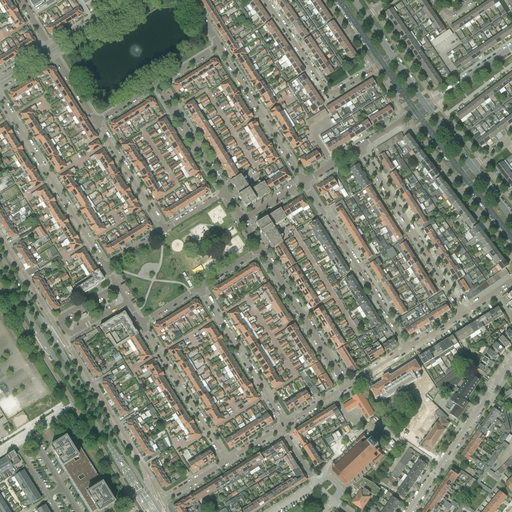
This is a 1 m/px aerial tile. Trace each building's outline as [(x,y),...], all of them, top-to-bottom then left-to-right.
[(28,0),(37,14),(56,2),(55,0),(28,0)] [(204,8),(205,8),(211,4),(209,1),(210,0),(205,0),(201,3),(203,5),(202,6),(203,8),(204,8)] [(255,0),(249,4),(253,9),(260,5),(256,0),(255,0)] [(287,0),(285,0),(278,5),(281,10),(288,5),(290,4),(287,0)] [(314,7),(315,9),(322,4),(318,0),(317,0),(312,4),(314,7)] [(490,0),(485,3),(489,9),(494,6),(490,0)] [(419,5),(422,10),(429,5),(425,1),(419,5)] [(2,7),(6,13),(15,7),(14,8),(11,2),(2,7)] [(76,9),(73,11),(78,18),(81,16),(81,14),(83,13),(79,7),(76,2),(76,3),(73,4),(76,9)] [(485,3),(480,7),(484,12),(489,9),(485,3)] [(313,10),(312,11),(315,16),(318,14),(325,9),(322,4),(315,9),(313,10)] [(253,9),(256,14),(263,10),(260,5),(253,9)] [(281,10),(285,15),(291,10),(288,5),(281,10)] [(422,10),(426,15),(432,10),(429,5),(422,10)] [(207,13),(209,15),(220,8),(219,6),(214,9),(212,6),(205,10),(206,10),(205,11),(206,12),(207,13)] [(6,13),(9,18),(18,12),(15,7),(6,13)] [(480,7),(476,10),(479,16),(484,12),(480,7)] [(67,8),(65,9),(72,21),(73,20),(75,20),(78,18),(73,11),(70,13),(67,8)] [(220,8),(209,15),(210,17),(210,18),(211,20),(212,20),(218,16),(217,13),(221,10),(220,8)] [(65,16),(62,18),(66,24),(67,24),(68,24),(69,23),(69,22),(72,21),(65,9),(62,11),(65,16)] [(318,14),(322,19),(328,14),(325,9),(318,14)] [(385,13),(389,18),(395,14),(392,9),(385,13)] [(256,14),(260,19),(266,15),(263,10),(256,14)] [(285,15),(288,20),(295,15),(291,10),(285,15)] [(426,15),(429,20),(435,15),(432,10),(426,15)] [(476,10),(471,14),(474,19),(479,16),(476,10)] [(10,18),(13,23),(21,18),(18,13),(18,12),(9,18),(10,18)] [(328,14),(322,19),(325,24),(332,19),(328,14)] [(389,18),(392,23),(399,19),(395,14),(389,18)] [(467,16),(466,17),(469,23),(474,19),(472,16),(471,14),(467,16)] [(56,15),(54,16),(61,27),(63,26),(64,26),(66,25),(66,24),(62,18),(59,20),(56,15)] [(266,15),(260,19),(263,24),(270,20),(266,15)] [(288,20),(292,25),(298,20),(295,15),(288,20)] [(429,20),(432,25),(439,20),(435,15),(429,20)] [(53,20),(50,22),(52,24),(56,31),(59,30),(59,29),(61,27),(54,16),(52,18),(53,20)] [(214,23),(215,26),(227,19),(225,16),(220,19),(218,16),(212,20),(212,21),(212,22),(213,23),(214,23)] [(466,17),(461,20),(464,26),(466,28),(471,25),(469,23),(466,17)] [(21,18),(13,23),(17,29),(25,24),(21,18)] [(298,20),(292,25),(295,30),(301,25),(304,23),(301,18),(298,20)] [(216,29),(218,32),(225,27),(223,24),(228,21),(227,19),(215,26),(217,27),(216,29)] [(392,23),(396,28),(402,23),(399,19),(392,23)] [(432,25),(436,30),(442,25),(439,20),(432,25)] [(461,20),(456,24),(460,29),(464,26),(461,20)] [(264,26),(268,31),(274,26),(271,21),(264,26)] [(326,25),(330,31),(336,26),(333,21),(326,25)] [(47,23),(44,25),(49,34),(51,33),(52,34),(56,31),(52,24),(50,22),(47,24),(47,23)] [(301,25),(295,30),(298,35),(304,30),(305,30),(308,28),(304,23),(301,25)] [(396,28),(399,33),(406,28),(402,23),(396,28)] [(460,29),(456,24),(451,27),(454,33),(460,29)] [(436,30),(435,30),(436,32),(437,31),(439,35),(441,33),(446,30),(442,25),(436,30)] [(506,25),(501,29),(503,32),(507,37),(511,34),(508,28),(506,25)] [(268,31),(271,36),(278,31),(274,26),(268,31)] [(330,31),(333,36),(340,31),(336,26),(330,31)] [(27,40),(26,40),(30,47),(31,47),(35,45),(34,43),(36,42),(27,27),(23,29),(25,32),(23,33),(27,40)] [(221,35),(222,37),(234,30),(232,27),(227,30),(225,27),(218,32),(221,36),(221,35)] [(399,33),(402,38),(409,33),(406,28),(399,33)] [(226,42),(232,38),(230,35),(235,32),(234,30),(222,37),(224,39),(224,40),(225,42),(226,42)] [(305,30),(298,35),(302,40),(308,35),(305,30)] [(271,36),(274,41),(281,36),(278,31),(271,36)] [(333,36),(337,40),(343,36),(340,31),(333,36)] [(409,33),(402,38),(406,43),(412,38),(415,37),(411,32),(409,33)] [(503,32),(498,35),(502,41),(507,37),(503,32)] [(498,35),(493,38),(497,44),(502,41),(498,35)] [(19,38),(22,43),(26,49),(30,47),(26,40),(25,41),(22,36),(19,38)] [(275,43),(274,44),(276,47),(278,46),(284,41),(281,36),(274,41),(275,43)] [(337,40),(340,45),(346,41),(343,36),(337,40)] [(303,41),(306,46),(313,42),(309,37),(303,41)] [(226,42),(226,43),(227,45),(228,45),(229,47),(240,40),(239,38),(234,41),(232,38),(226,42)] [(406,43),(409,48),(416,43),(412,38),(406,43)] [(493,38),(488,42),(492,47),(497,44),(493,38)] [(11,40),(9,42),(10,43),(10,44),(13,49),(10,50),(15,57),(18,55),(17,54),(19,53),(13,42),(11,40)] [(26,49),(22,43),(19,45),(16,40),(14,41),(20,52),(22,51),(26,49)] [(240,40),(229,47),(230,49),(229,49),(232,54),(239,49),(237,45),(242,42),(240,40)] [(279,52),(281,51),(288,46),(284,41),(278,46),(276,47),(279,52)] [(341,47),(343,50),(350,46),(346,41),(340,45),(341,47)] [(306,46),(310,51),(316,47),(313,42),(306,46)] [(488,42),(483,45),(487,51),(492,47),(488,42)] [(409,48),(412,53),(419,48),(416,43),(409,48)] [(316,47),(310,51),(313,56),(320,52),(322,50),(320,47),(322,46),(321,44),(319,45),(316,47)] [(6,48),(3,50),(5,54),(9,60),(14,57),(14,58),(15,57),(10,50),(7,45),(5,47),(6,48)] [(483,45),(478,49),(482,54),(487,51),(483,45)] [(281,51),(279,52),(282,57),(284,56),(291,51),(288,46),(281,51)] [(343,50),(347,55),(353,51),(350,46),(343,50)] [(477,46),(472,49),(477,58),(482,54),(478,49),(477,46)] [(412,53),(416,58),(423,53),(419,48),(412,53)] [(243,49),(234,55),(237,60),(245,55),(247,54),(243,49)] [(471,49),(466,52),(469,55),(472,61),(477,58),(472,49),(471,49)] [(284,56),(288,61),(294,56),(291,51),(284,56)] [(353,51),(347,55),(350,60),(357,56),(353,51)] [(0,52),(0,57),(4,63),(9,60),(5,54),(2,56),(0,52)] [(313,56),(317,61),(323,57),(320,52),(313,56)] [(416,58),(419,63),(426,58),(428,57),(425,52),(423,53),(416,58)] [(245,55),(237,60),(240,65),(248,60),(245,55)] [(469,55),(464,59),(467,64),(472,61),(469,55)] [(288,61),(291,66),(298,61),(294,56),(288,61)] [(317,61),(320,66),(326,62),(323,57),(317,61)] [(419,63),(423,68),(429,63),(426,58),(419,63)] [(214,59),(209,61),(214,68),(217,67),(219,69),(222,68),(216,59),(214,60),(214,59)] [(464,59),(459,62),(462,68),(467,64),(464,59)] [(248,60),(240,65),(244,71),(252,66),(248,60)] [(207,64),(205,65),(212,77),(214,75),(211,70),(214,68),(209,61),(207,63),(207,64)] [(291,66),(295,71),(301,66),(298,61),(291,66)] [(454,65),(454,66),(457,71),(462,68),(459,62),(458,61),(456,62),(457,63),(454,65)] [(320,66),(323,71),(330,67),(326,62),(320,66)] [(423,68),(426,73),(433,68),(429,63),(423,68)] [(200,68),(199,69),(203,75),(206,73),(209,78),(212,77),(205,65),(202,67),(201,67),(200,68)] [(47,73),(49,76),(56,71),(54,67),(52,68),(51,66),(42,72),(44,74),(47,73)] [(252,66),(244,71),(247,76),(255,71),(252,66)] [(301,66),(295,71),(298,76),(305,71),(301,66)] [(330,67),(323,71),(327,76),(333,72),(330,67)] [(426,73),(429,78),(436,73),(433,68),(426,73)] [(196,71),(194,72),(201,83),(203,82),(200,77),(203,75),(199,69),(198,69),(197,70),(196,71)] [(46,82),(47,84),(59,77),(58,75),(58,74),(56,71),(49,76),(51,79),(46,82)] [(255,71),(247,76),(250,81),(250,82),(258,76),(255,71)] [(189,75),(193,82),(196,80),(199,85),(201,83),(194,72),(192,73),(191,73),(189,74),(189,75)] [(429,78),(433,83),(439,78),(436,73),(429,78)] [(186,77),(184,79),(191,90),(193,88),(190,84),(193,82),(189,75),(187,75),(186,76),(186,77)] [(299,85),(300,84),(307,80),(303,75),(295,80),(299,85)] [(250,82),(253,87),(254,86),(262,81),(259,76),(258,76),(250,82)] [(54,83),(56,86),(62,82),(62,81),(61,80),(60,80),(59,77),(47,84),(49,86),(54,83)] [(439,78),(433,83),(436,88),(442,83),(443,83),(445,82),(441,77),(439,78)] [(32,78),(29,80),(34,87),(36,85),(39,90),(42,89),(39,84),(35,78),(33,79),(32,78)] [(180,79),(178,81),(182,88),(185,86),(188,91),(191,90),(184,79),(182,80),(180,79)] [(372,79),(367,82),(371,89),(372,91),(374,90),(373,88),(376,86),(372,79)] [(504,79),(500,83),(504,88),(508,84),(504,79)] [(29,81),(24,84),(28,91),(31,89),(34,94),(37,92),(34,87),(29,80),(29,81)] [(229,80),(220,86),(223,91),(225,90),(233,85),(229,80)] [(300,84),(304,89),(310,85),(307,80),(300,84)] [(182,88),(178,81),(174,84),(174,85),(172,86),(178,95),(181,93),(179,90),(182,88)] [(262,81),(254,86),(254,87),(255,88),(258,92),(266,87),(262,81)] [(53,93),(54,95),(65,88),(64,85),(64,84),(63,83),(62,83),(62,82),(56,86),(58,90),(53,93)] [(367,82),(361,85),(362,86),(366,92),(367,95),(373,92),(372,91),(371,89),(367,82)] [(500,83),(495,86),(499,92),(504,88),(500,83)] [(24,84),(19,88),(26,99),(28,97),(26,94),(29,92),(28,91),(24,84)] [(233,85),(225,90),(226,92),(227,94),(228,95),(236,90),(233,85)] [(266,87),(258,92),(261,97),(269,92),(271,91),(268,85),(266,87)] [(304,89),(307,94),(314,90),(310,85),(304,89)] [(361,85),(356,88),(361,95),(366,92),(361,85)] [(495,86),(490,90),(494,95),(499,92),(495,86)] [(19,88),(13,91),(17,97),(20,95),(23,100),(26,99),(19,88)] [(65,88),(54,95),(56,97),(60,94),(62,97),(63,98),(70,94),(69,93),(69,92),(68,90),(67,90),(65,88)] [(356,88),(351,92),(356,99),(361,95),(356,88)] [(13,91),(13,90),(9,92),(10,94),(8,95),(15,106),(17,104),(14,99),(17,97),(13,91)] [(228,95),(227,96),(231,101),(239,96),(240,95),(237,90),(236,90),(228,95)] [(307,94),(310,99),(317,95),(314,90),(307,94)] [(490,90),(485,93),(489,99),(494,95),(490,90)] [(269,92),(261,97),(264,102),(264,103),(272,97),(270,93),(269,92)] [(351,92),(346,95),(351,102),(356,99),(351,92)] [(485,93),(480,97),(484,103),(489,99),(485,93)] [(60,105),(62,107),(73,100),(72,98),(72,97),(71,95),(70,95),(70,94),(63,98),(65,102),(60,105)] [(309,100),(312,105),(320,100),(317,95),(310,99),(309,100)] [(346,95),(341,98),(345,105),(351,102),(346,95)] [(239,96),(231,101),(234,107),(242,102),(240,97),(239,96)] [(264,103),(267,108),(268,108),(276,103),(272,97),(264,103)] [(480,97),(476,101),(480,106),(484,103),(480,97)] [(341,98),(336,101),(340,108),(345,105),(341,98)] [(150,99),(146,101),(150,108),(153,106),(155,109),(158,107),(156,104),(153,99),(151,100),(150,99)] [(68,106),(70,109),(76,105),(76,104),(75,102),(74,102),(73,100),(62,107),(63,109),(65,108),(68,106)] [(185,106),(184,106),(186,109),(187,109),(188,111),(196,106),(195,105),(196,104),(194,100),(185,106)] [(312,105),(309,107),(313,112),(317,109),(319,113),(322,111),(324,109),(322,106),(324,105),(320,100),(312,105)] [(143,104),(141,105),(148,116),(150,115),(147,110),(150,108),(146,101),(143,103),(143,104)] [(336,101),(331,104),(335,111),(340,108),(336,102),(336,101)] [(476,101),(471,104),(475,110),(480,106),(476,101)] [(242,102),(234,107),(237,112),(245,107),(242,102)] [(331,104),(326,108),(330,115),(330,114),(332,117),(336,114),(335,111),(331,104)] [(381,105),(384,110),(388,116),(393,113),(389,106),(386,108),(384,104),(381,105)] [(471,104),(466,108),(470,113),(475,110),(471,104)] [(23,120),(32,115),(34,114),(32,111),(36,108),(35,105),(20,114),(24,119),(23,120)] [(67,115),(68,117),(80,110),(78,108),(78,107),(77,106),(76,105),(70,109),(72,112),(69,114),(67,115)] [(136,108),(140,115),(143,113),(146,118),(148,116),(141,105),(139,107),(138,106),(136,107),(136,108)] [(188,111),(188,112),(189,115),(190,114),(191,116),(192,117),(200,112),(199,110),(200,109),(197,105),(196,106),(188,111)] [(270,111),(269,112),(273,117),(281,112),(278,106),(270,111)] [(245,107),(237,112),(241,117),(249,112),(248,111),(245,107)] [(133,110),(131,112),(138,123),(140,122),(137,117),(140,115),(136,108),(136,109),(135,108),(133,109),(133,110)] [(466,108),(461,112),(465,117),(470,113),(466,108)] [(75,117),(77,120),(84,115),(82,113),(81,112),(80,110),(68,117),(70,120),(72,118),(75,117)] [(281,112),(273,117),(277,122),(288,115),(284,110),(281,112)] [(384,110),(379,113),(383,119),(388,116),(384,110)] [(125,115),(129,121),(132,119),(135,124),(138,123),(131,112),(128,113),(127,113),(126,114),(125,115)] [(192,117),(191,117),(194,122),(195,122),(203,117),(204,116),(202,113),(201,113),(200,112),(192,117)] [(249,112),(241,117),(244,123),(253,117),(249,112)] [(465,117),(461,112),(456,115),(460,121),(465,117)] [(379,113),(374,116),(378,123),(383,119),(379,113)] [(23,120),(26,125),(35,120),(32,115),(23,120)] [(74,126),(75,129),(87,122),(86,120),(84,115),(77,120),(79,123),(76,125),(74,126)] [(122,117),(120,118),(127,130),(129,128),(126,123),(129,121),(125,115),(124,115),(123,116),(122,117)] [(288,115),(277,122),(280,128),(288,123),(291,121),(288,115)] [(378,123),(374,116),(368,119),(372,126),(378,123)] [(203,117),(195,122),(196,124),(196,125),(197,128),(198,127),(206,122),(208,121),(205,118),(204,119),(203,118),(203,117)] [(117,119),(114,121),(119,128),(122,126),(125,131),(127,130),(120,118),(118,119),(117,119)] [(165,118),(156,124),(158,128),(159,129),(168,124),(167,121),(168,121),(166,118),(165,118)] [(27,125),(30,130),(39,125),(35,120),(26,125),(27,126),(27,125)] [(246,126),(250,131),(258,126),(255,120),(246,126)] [(367,120),(361,124),(366,130),(371,127),(367,120)] [(505,120),(501,124),(505,129),(509,125),(505,120)] [(119,128),(114,121),(110,123),(111,125),(109,126),(114,135),(118,133),(116,130),(119,128)] [(288,123),(280,128),(283,133),(291,128),(294,126),(291,121),(288,123)] [(82,128),(84,131),(90,127),(90,126),(89,124),(88,124),(87,122),(75,129),(77,131),(82,128)] [(206,122),(198,127),(200,130),(199,130),(201,133),(211,127),(209,123),(207,124),(206,123),(206,122)] [(360,122),(355,125),(356,127),(360,133),(366,130),(361,124),(360,122)] [(0,134),(9,129),(6,123),(0,126),(0,134)] [(163,132),(164,134),(172,129),(172,128),(172,129),(170,127),(171,126),(169,123),(169,124),(168,124),(159,129),(161,133),(163,132)] [(501,124),(496,127),(500,133),(505,129),(501,124)] [(30,130),(34,136),(42,130),(39,125),(30,130)] [(355,125),(350,128),(351,130),(355,137),(360,133),(356,127),(355,125)] [(81,137),(82,139),(93,132),(92,130),(92,129),(91,127),(90,127),(84,131),(86,134),(81,137)] [(211,127),(201,133),(203,136),(205,137),(205,138),(213,133),(212,131),(213,130),(211,127)] [(258,127),(250,132),(253,137),(261,132),(258,128),(258,127)] [(496,127),(491,131),(495,136),(500,133),(496,127)] [(9,129),(1,134),(1,135),(4,139),(12,134),(13,134),(10,128),(9,129)] [(283,133),(282,133),(285,139),(286,139),(294,134),(295,133),(291,128),(283,133)] [(163,137),(166,140),(176,134),(172,129),(164,134),(165,136),(163,137)] [(33,136),(37,141),(46,136),(42,130),(34,136),(33,136)] [(351,130),(346,133),(350,140),(355,137),(351,130)] [(491,131),(486,135),(490,140),(495,136),(491,131)] [(93,132),(82,139),(83,141),(88,138),(91,142),(98,138),(95,133),(94,134),(93,132)] [(205,138),(204,138),(207,144),(208,143),(216,138),(215,137),(216,136),(214,132),(213,133),(205,138)] [(253,137),(249,139),(251,142),(253,145),(256,142),(264,137),(261,132),(253,137)] [(346,133),(341,136),(345,143),(350,140),(346,133)] [(4,139),(8,145),(16,140),(12,134),(4,139)] [(167,142),(169,146),(178,140),(179,139),(177,136),(177,137),(175,135),(176,134),(166,140),(167,140),(168,141),(167,142)] [(294,134),(286,139),(287,140),(289,144),(297,139),(297,138),(294,134)] [(402,141),(406,146),(413,141),(409,135),(404,139),(402,141)] [(486,135),(481,138),(485,144),(490,140),(486,135)] [(38,141),(41,146),(49,141),(46,136),(37,141),(37,142),(38,141)] [(341,136),(336,140),(340,146),(345,143),(341,136)] [(480,136),(475,140),(477,142),(481,147),(485,144),(481,138),(480,136)] [(256,142),(253,145),(254,147),(256,150),(260,148),(268,143),(268,142),(264,137),(256,142)] [(216,138),(208,143),(208,144),(209,144),(210,146),(209,146),(211,149),(212,149),(220,144),(221,143),(219,139),(217,140),(216,138)] [(297,139),(289,144),(293,150),(307,141),(305,138),(301,141),(299,138),(297,139)] [(328,138),(323,141),(324,144),(326,146),(330,153),(335,149),(330,141),(328,138)] [(124,151),(134,145),(131,139),(121,145),(125,151),(124,151)] [(333,139),(330,141),(335,149),(340,146),(336,140),(334,141),(333,139)] [(10,150),(20,145),(20,144),(19,145),(16,140),(8,145),(11,150),(10,150)] [(85,152),(87,155),(101,146),(97,140),(88,146),(90,149),(85,152)] [(170,147),(172,151),(182,145),(181,142),(180,142),(178,140),(169,146),(170,145),(171,146),(170,147)] [(41,146),(44,151),(52,146),(49,141),(41,146)] [(406,146),(405,147),(409,153),(410,152),(418,147),(413,141),(406,146)] [(268,143),(260,148),(263,153),(272,147),(269,142),(268,143)] [(220,144),(212,149),(213,151),(212,152),(214,154),(224,148),(222,145),(221,145),(220,144)] [(10,150),(14,156),(23,150),(20,145),(10,150)] [(124,151),(127,157),(128,156),(138,150),(135,145),(134,145),(124,151)] [(176,156),(186,150),(185,150),(184,148),(184,147),(182,145),(172,151),(175,154),(176,154),(177,155),(176,156)] [(46,157),(47,158),(56,152),(52,146),(44,151),(48,157),(46,157)] [(410,152),(415,158),(422,152),(418,147),(410,152)] [(224,148),(214,154),(216,157),(217,157),(218,159),(226,154),(225,153),(226,152),(224,148)] [(272,148),(264,153),(267,157),(267,158),(275,153),(272,148)] [(95,158),(97,161),(107,155),(103,149),(89,158),(91,161),(95,158)] [(14,156),(17,161),(25,156),(22,151),(23,150),(14,156)] [(138,150),(128,156),(128,157),(130,160),(131,162),(140,156),(142,155),(139,150),(138,150)] [(179,159),(180,161),(189,155),(186,150),(176,156),(178,160),(179,159)] [(311,154),(316,162),(321,159),(316,150),(311,154)] [(47,158),(50,163),(50,162),(59,157),(56,152),(47,158)] [(378,157),(382,162),(388,159),(390,157),(387,152),(378,157)] [(415,158),(419,164),(426,158),(422,152),(415,158)] [(275,153),(265,159),(269,165),(278,158),(275,153)] [(218,160),(219,163),(220,162),(221,164),(221,165),(222,165),(230,160),(229,158),(230,157),(228,154),(226,154),(218,159),(218,160)] [(304,156),(310,165),(316,162),(311,154),(306,157),(304,155),(304,156)] [(97,161),(96,162),(99,167),(102,165),(110,160),(109,160),(107,155),(97,161)] [(180,163),(182,167),(192,161),(192,160),(191,158),(190,158),(189,156),(189,155),(180,161),(181,162),(180,163)] [(17,161),(20,166),(28,161),(25,156),(17,161)] [(131,162),(134,167),(143,162),(140,156),(131,162)] [(310,165),(304,156),(299,159),(305,169),(310,165)] [(59,157),(50,162),(51,163),(54,168),(62,163),(61,162),(59,158),(59,157)] [(419,164),(423,169),(431,164),(426,158),(419,164)] [(382,162),(385,167),(391,164),(388,159),(382,162)] [(102,165),(105,171),(114,165),(110,160),(102,165)] [(222,165),(221,165),(224,171),(225,170),(233,165),(234,164),(232,161),(231,161),(230,160),(222,165)] [(20,166),(24,172),(33,166),(32,166),(28,161),(20,166)] [(183,169),(186,172),(195,166),(196,166),(194,163),(193,164),(192,161),(182,167),(183,167),(184,166),(185,168),(183,169)] [(64,162),(54,168),(57,173),(71,164),(70,162),(65,164),(64,162)] [(135,167),(139,172),(147,167),(143,162),(134,167),(134,168),(135,167)] [(400,165),(405,173),(408,171),(409,170),(404,162),(400,165)] [(496,167),(500,172),(506,167),(502,162),(496,167)] [(388,173),(389,172),(394,169),(396,168),(393,163),(391,164),(385,167),(388,173)] [(351,170),(354,175),(361,170),(359,168),(360,167),(359,165),(356,166),(355,164),(354,165),(354,164),(346,169),(348,172),(351,170)] [(423,169),(428,175),(435,170),(431,164),(423,169)] [(108,176),(117,171),(117,170),(116,171),(113,166),(114,165),(105,171),(108,176)] [(147,167),(139,172),(142,177),(150,172),(153,170),(152,167),(150,165),(147,167)] [(233,165),(225,170),(225,171),(226,173),(228,176),(238,170),(235,166),(234,167),(233,166),(233,165)] [(24,172),(27,177),(28,177),(36,172),(36,171),(33,166),(24,172)] [(195,166),(186,172),(187,172),(188,173),(187,174),(189,178),(199,172),(197,168),(197,169),(195,166)] [(500,172),(503,177),(510,172),(506,167),(500,172)] [(59,177),(63,182),(71,177),(73,176),(71,173),(75,170),(74,168),(59,177)] [(280,173),(285,181),(291,178),(284,168),(279,172),(280,173)] [(238,170),(228,176),(229,179),(230,178),(231,181),(230,182),(240,175),(240,176),(239,174),(240,173),(238,170)] [(354,179),(355,181),(365,175),(364,172),(362,173),(361,170),(354,175),(356,178),(354,179)] [(428,175),(424,178),(429,183),(432,181),(433,182),(435,181),(440,177),(439,176),(439,175),(435,170),(428,175)] [(108,176),(111,182),(121,176),(117,171),(108,176)] [(36,172),(28,177),(31,182),(39,177),(36,172)] [(141,178),(144,183),(153,178),(150,172),(142,177),(141,178)] [(391,174),(390,175),(393,180),(399,177),(401,175),(399,173),(397,174),(396,172),(391,174)] [(503,177),(507,182),(511,177),(511,175),(510,172),(503,177)] [(275,176),(280,184),(285,181),(280,173),(275,176)] [(240,175),(230,182),(232,185),(232,186),(233,185),(239,195),(237,196),(240,200),(240,199),(245,207),(259,199),(260,199),(263,197),(266,195),(267,195),(269,193),(270,193),(269,191),(264,183),(264,182),(250,191),(243,179),(240,175)] [(358,182),(360,185),(367,180),(365,178),(367,177),(365,175),(355,181),(356,183),(358,182)] [(111,182),(115,187),(123,182),(119,177),(121,176),(111,182)] [(269,180),(274,188),(280,184),(275,176),(269,180)] [(39,177),(29,183),(31,186),(27,189),(28,191),(43,182),(39,177)] [(71,177),(63,182),(66,187),(66,188),(74,183),(71,178),(71,177)] [(327,180),(332,188),(338,185),(333,177),(327,180)] [(393,180),(396,185),(402,182),(399,177),(393,180)] [(145,183),(148,188),(156,183),(153,178),(144,183),(144,184),(145,183)] [(434,183),(438,189),(445,183),(441,178),(434,183)] [(264,183),(269,191),(274,188),(269,180),(264,183)] [(332,188),(327,180),(322,183),(328,193),(327,191),(332,188)] [(367,180),(360,185),(362,188),(360,189),(361,191),(372,185),(370,182),(369,183),(367,180)] [(201,183),(198,185),(200,188),(205,195),(209,192),(208,191),(210,190),(204,181),(201,183)] [(396,185),(399,190),(405,187),(407,186),(404,181),(402,182),(396,185)] [(66,188),(69,193),(78,188),(75,182),(74,183),(66,188)] [(115,187),(118,192),(127,187),(127,186),(126,187),(123,182),(115,187)] [(148,188),(147,189),(151,194),(161,188),(162,187),(159,182),(156,184),(156,183),(148,188)] [(328,193),(322,183),(316,187),(322,197),(328,193)] [(438,189),(443,194),(450,189),(445,183),(438,189)] [(194,185),(192,186),(199,198),(201,196),(202,197),(205,195),(200,188),(197,190),(194,185)] [(405,187),(399,190),(402,195),(408,192),(411,190),(408,185),(407,186),(405,187)] [(38,198),(40,197),(48,192),(45,186),(30,195),(32,197),(37,195),(38,198)] [(193,193),(190,195),(194,201),(195,201),(196,200),(197,199),(199,198),(192,186),(190,188),(193,193)] [(118,192),(121,198),(131,192),(127,187),(118,192)] [(364,195),(365,197),(374,192),(371,187),(365,191),(367,193),(364,195)] [(70,193),(73,198),(82,193),(78,188),(69,193),(70,193)] [(165,193),(161,188),(151,194),(155,199),(165,193)] [(443,194),(447,200),(454,195),(450,189),(443,194)] [(40,197),(43,202),(52,196),(51,197),(48,192),(40,197)] [(122,197),(125,203),(134,197),(133,197),(130,192),(131,192),(121,198),(122,197)] [(184,192),(181,193),(188,204),(191,203),(192,203),(193,202),(193,201),(194,201),(190,195),(187,197),(184,192)] [(370,198),(371,201),(377,197),(374,192),(365,197),(367,200),(370,198)] [(402,195),(406,200),(411,197),(408,192),(402,195)] [(73,198),(77,203),(85,198),(82,193),(73,198)] [(182,199),(179,201),(183,208),(183,207),(184,208),(186,207),(186,206),(188,204),(181,193),(179,195),(182,199)] [(447,200),(451,206),(459,201),(454,195),(447,200)] [(43,202),(46,207),(55,202),(52,196),(43,202)] [(296,199),(302,209),(308,206),(302,196),(296,199)] [(406,200),(409,206),(417,201),(413,196),(411,197),(406,200)] [(127,209),(137,203),(134,197),(125,203),(128,208),(127,209)] [(368,203),(372,208),(380,202),(377,197),(371,201),(368,203)] [(79,209),(88,203),(85,198),(77,203),(80,208),(79,209)] [(173,198),(171,200),(178,211),(180,209),(181,210),(183,209),(183,208),(179,201),(177,199),(174,200),(173,198)] [(302,209),(296,199),(291,203),(296,211),(301,208),(302,209)] [(172,206),(169,208),(173,215),(176,213),(176,212),(178,211),(171,200),(169,201),(168,201),(172,206)] [(335,210),(338,215),(347,209),(344,204),(345,204),(342,200),(335,205),(337,208),(335,210)] [(409,206),(412,211),(420,206),(417,201),(409,206)] [(451,206),(456,212),(463,206),(459,201),(451,206)] [(46,207),(49,213),(58,208),(54,203),(55,202),(46,207)] [(375,213),(378,211),(383,207),(380,202),(372,208),(375,213)] [(82,215),(91,209),(92,209),(88,203),(79,209),(82,215)] [(137,203),(127,209),(129,212),(124,215),(126,217),(140,208),(137,203)] [(291,203),(286,206),(290,214),(291,214),(292,217),(298,213),(296,211),(291,203)] [(420,206),(412,211),(415,216),(423,211),(423,210),(425,209),(422,204),(420,206)] [(291,214),(286,206),(280,209),(286,218),(286,217),(291,214)] [(456,212),(460,217),(467,212),(463,206),(456,212)] [(173,215),(169,208),(166,210),(164,207),(161,209),(166,217),(168,216),(169,217),(173,215)] [(378,211),(375,213),(378,218),(381,216),(387,212),(383,207),(378,211)] [(49,213),(53,218),(61,213),(58,208),(49,213)] [(91,209),(83,214),(83,215),(86,220),(94,215),(97,213),(93,208),(92,209),(91,209)] [(269,215),(256,224),(260,231),(260,232),(262,236),(264,235),(270,244),(269,245),(271,248),(272,248),(277,245),(278,244),(282,242),(280,238),(272,227),(286,218),(285,217),(280,209),(280,208),(279,208),(279,209),(276,210),(276,211),(273,213),(273,212),(272,212),(272,213),(270,214),(269,214),(269,215)] [(0,213),(0,222),(7,217),(5,215),(6,214),(5,213),(7,212),(7,213),(10,211),(9,209),(4,212),(0,213)] [(338,215),(342,220),(349,215),(350,214),(347,209),(338,215)] [(423,211),(415,216),(418,221),(424,217),(426,216),(427,215),(423,210),(423,211)] [(381,216),(384,221),(390,217),(387,212),(381,216)] [(467,212),(460,217),(463,220),(461,222),(463,224),(464,223),(465,223),(472,218),(467,212)] [(53,218),(56,224),(65,218),(64,218),(61,213),(53,218)] [(89,225),(98,220),(94,215),(86,220),(89,225)] [(342,220),(345,225),(352,220),(349,215),(342,220)] [(0,222),(2,225),(4,228),(16,220),(14,218),(12,219),(10,216),(7,217),(7,218),(0,222)] [(384,221),(387,226),(393,222),(390,217),(384,221)] [(418,221),(421,226),(422,225),(424,228),(431,223),(430,221),(427,222),(424,217),(418,221)] [(59,229),(60,228),(69,223),(65,218),(56,224),(59,229)] [(145,223),(142,225),(146,232),(150,229),(149,228),(151,227),(146,218),(143,220),(145,223)] [(472,218),(465,223),(469,229),(476,223),(472,218)] [(5,230),(7,234),(14,229),(12,226),(13,225),(12,224),(14,223),(14,224),(17,222),(16,220),(4,228),(5,230)] [(89,225),(92,231),(103,224),(101,225),(98,220),(89,225)] [(309,225),(312,230),(320,225),(317,220),(309,225)] [(345,225),(348,230),(354,226),(352,223),(354,222),(352,220),(345,225)] [(136,222),(133,223),(140,234),(142,233),(143,233),(146,232),(142,225),(139,226),(136,222)] [(388,233),(390,231),(396,228),(393,222),(387,226),(385,228),(388,233)] [(60,228),(63,234),(71,229),(68,224),(69,223),(60,228)] [(134,229),(131,231),(135,237),(136,238),(138,237),(138,236),(140,234),(133,223),(131,224),(134,229)] [(210,234),(203,223),(191,230),(197,242),(210,234)] [(424,230),(428,236),(436,231),(431,223),(424,228),(425,230),(424,230)] [(103,224),(92,231),(93,230),(96,236),(111,227),(109,224),(104,227),(103,224)] [(311,230),(315,235),(323,230),(320,225),(312,230),(311,230)] [(348,230),(351,235),(357,231),(360,229),(358,227),(355,229),(354,226),(348,230)] [(471,231),(468,233),(473,238),(475,237),(482,231),(478,226),(474,229),(471,231)] [(34,230),(39,239),(45,235),(40,227),(34,230)] [(125,228),(123,230),(130,241),(132,239),(133,240),(135,239),(135,238),(135,237),(131,231),(128,233),(125,228)] [(396,228),(390,231),(388,233),(391,238),(399,233),(396,228)] [(14,229),(7,234),(9,237),(11,235),(13,238),(18,235),(22,232),(21,230),(18,231),(19,232),(17,233),(14,229)] [(63,234),(67,239),(75,234),(71,229),(63,234)] [(124,236),(121,238),(125,244),(126,244),(127,243),(127,242),(130,241),(123,230),(121,231),(124,236)] [(315,235),(311,237),(315,243),(318,241),(326,235),(323,230),(315,235)] [(428,236),(431,241),(438,236),(437,233),(438,232),(436,230),(436,231),(428,236)] [(351,235),(354,240),(360,236),(357,231),(351,235)] [(475,237),(479,243),(486,237),(482,231),(475,237)] [(391,238),(394,243),(397,241),(398,244),(404,240),(402,238),(399,233),(391,238)] [(67,239),(70,244),(79,239),(75,234),(67,239)] [(114,235),(112,236),(119,247),(122,246),(123,246),(124,245),(124,244),(125,244),(121,238),(118,240),(114,235)] [(318,241),(321,246),(329,240),(326,235),(318,241)] [(113,243),(110,244),(114,251),(117,250),(117,249),(119,247),(112,236),(110,238),(113,243)] [(354,240),(357,245),(363,241),(360,236),(354,240)] [(431,241),(434,246),(444,239),(443,237),(440,239),(438,236),(431,241)] [(482,250),(484,248),(491,243),(486,237),(479,243),(477,244),(482,250)] [(16,249),(18,252),(26,247),(23,243),(25,242),(25,243),(28,241),(26,238),(17,245),(18,247),(16,249)] [(79,239),(70,244),(68,245),(70,248),(66,251),(67,254),(82,245),(78,240),(79,239)] [(308,239),(303,243),(306,248),(308,246),(311,244),(308,239)] [(444,239),(434,246),(437,251),(445,246),(448,244),(446,241),(446,242),(444,239)] [(321,246),(318,248),(321,253),(324,251),(333,246),(329,240),(321,246)] [(405,243),(404,240),(395,245),(399,251),(400,253),(409,248),(405,242),(405,243)] [(357,245),(361,250),(366,246),(363,241),(357,245)] [(274,251),(276,254),(286,247),(284,244),(283,245),(282,243),(282,242),(278,244),(277,245),(272,248),(271,248),(272,249),(274,248),(275,250),(274,251)] [(114,251),(110,244),(107,246),(105,243),(102,245),(108,254),(110,253),(110,254),(114,251)] [(484,248),(488,254),(495,249),(491,243),(484,248)] [(371,250),(368,245),(366,246),(361,250),(364,255),(370,251),(371,250)] [(327,256),(330,255),(336,251),(333,246),(324,251),(327,256)] [(437,251),(440,256),(446,252),(448,251),(445,246),(437,251)] [(21,255),(23,257),(34,250),(33,248),(30,249),(31,250),(29,252),(28,250),(28,251),(26,247),(18,252),(21,255)] [(52,247),(48,249),(49,250),(52,255),(51,255),(52,256),(53,259),(57,256),(58,256),(52,247)] [(279,259),(288,253),(287,252),(288,251),(286,247),(276,254),(278,256),(279,256),(280,258),(279,259)] [(76,257),(78,260),(87,254),(84,248),(70,257),(71,260),(76,257)] [(409,248),(400,253),(404,258),(412,253),(409,248)] [(488,254),(492,260),(499,254),(495,249),(488,254)] [(23,260),(26,264),(33,259),(31,256),(31,255),(31,254),(33,253),(33,254),(36,252),(34,250),(23,257),(24,260),(23,260)] [(371,250),(364,255),(367,260),(375,255),(371,250)] [(330,255),(327,256),(331,261),(339,256),(336,251),(330,255)] [(440,256),(443,261),(449,257),(446,252),(440,256)] [(279,259),(283,264),(293,258),(291,254),(289,255),(288,253),(279,259)] [(412,253),(404,258),(407,263),(415,258),(412,253)] [(79,259),(83,264),(91,259),(87,254),(78,260),(79,259)] [(492,260),(497,265),(504,260),(499,254),(492,260)] [(339,256),(331,261),(334,266),(336,265),(342,261),(339,256)] [(452,256),(449,257),(443,261),(447,266),(455,261),(452,256)] [(58,257),(52,261),(58,269),(58,270),(62,268),(63,267),(63,266),(60,261),(58,257)] [(293,258),(283,264),(284,264),(285,266),(284,267),(286,270),(296,264),(294,260),(293,261),(292,259),(293,258)] [(373,259),(369,262),(370,264),(370,265),(371,266),(373,270),(379,266),(382,265),(378,259),(377,258),(375,260),(374,259),(373,259)] [(415,258),(407,263),(410,268),(413,266),(418,263),(415,258)] [(33,259),(26,264),(28,267),(30,265),(32,268),(36,266),(41,262),(40,260),(37,262),(38,262),(36,264),(33,259)] [(83,264),(86,270),(94,265),(91,259),(83,264)] [(455,261),(447,266),(450,271),(459,265),(461,264),(458,259),(457,259),(455,261)] [(497,265),(501,271),(502,270),(505,268),(508,266),(504,260),(497,265)] [(334,266),(337,271),(346,266),(342,261),(336,265),(334,266)] [(253,263),(249,266),(253,273),(256,271),(258,274),(261,272),(256,263),(254,265),(253,263)] [(413,266),(410,268),(413,273),(421,268),(420,266),(418,263),(413,266)] [(86,270),(89,275),(97,270),(94,265),(86,270)] [(290,276),(290,277),(301,270),(300,270),(299,271),(298,269),(299,269),(297,265),(287,271),(289,274),(290,274),(291,276),(290,276)] [(462,270),(459,265),(450,271),(453,276),(462,270)] [(246,269),(244,270),(251,281),(253,280),(250,275),(253,273),(249,266),(246,268),(246,269)] [(346,266),(337,271),(336,272),(338,274),(339,274),(340,277),(349,271),(346,266)] [(373,270),(376,275),(382,271),(379,266),(373,270)] [(421,268),(413,273),(416,278),(424,273),(421,268)] [(33,280),(35,283),(42,279),(40,274),(41,273),(42,274),(45,272),(43,270),(39,273),(38,273),(33,276),(35,279),(33,280)] [(96,285),(104,280),(100,274),(101,274),(98,270),(97,270),(89,275),(73,285),(80,296),(85,294),(84,293),(96,286),(96,285)] [(195,275),(198,280),(206,275),(203,270),(195,275)] [(239,273),(243,280),(246,278),(249,283),(251,281),(244,270),(242,271),(241,271),(239,272),(239,273)] [(290,277),(294,282),(303,277),(301,275),(303,274),(301,270),(290,277)] [(382,271),(376,275),(379,280),(385,276),(388,275),(385,270),(382,271)] [(462,270),(453,276),(456,281),(465,276),(462,270)] [(65,273),(59,277),(62,282),(68,278),(65,273)] [(236,275),(234,277),(241,288),(243,286),(240,281),(243,280),(239,273),(238,273),(236,274),(236,275)] [(416,278),(414,280),(417,284),(419,283),(422,282),(428,278),(424,273),(416,278)] [(385,276),(379,280),(383,285),(388,281),(393,279),(389,274),(388,275),(385,276)] [(465,276),(456,281),(457,283),(461,289),(469,283),(470,283),(472,281),(468,274),(465,276)] [(326,278),(330,285),(336,281),(332,275),(328,277),(326,278)] [(343,281),(347,286),(355,281),(351,276),(343,281)] [(229,280),(228,280),(232,286),(235,284),(238,289),(241,288),(234,277),(231,278),(230,278),(229,279),(229,280)] [(298,287),(307,281),(305,277),(304,278),(303,277),(294,282),(295,282),(296,284),(295,284),(297,287),(298,287)] [(422,282),(419,283),(423,288),(425,287),(431,283),(428,278),(422,282)] [(38,286),(39,289),(51,281),(50,279),(47,281),(48,282),(46,283),(45,282),(44,282),(42,279),(35,283),(37,287),(38,286)] [(225,282),(223,283),(230,294),(232,293),(229,288),(232,286),(228,280),(227,280),(226,281),(225,282)] [(40,291),(42,295),(50,290),(48,287),(47,286),(49,285),(50,285),(53,284),(51,281),(39,289),(41,291),(40,291)] [(299,290),(300,293),(311,286),(308,283),(307,284),(306,282),(307,281),(298,287),(299,289),(299,290)] [(346,286),(349,291),(358,286),(355,281),(347,286),(346,286)] [(383,285),(386,290),(392,286),(388,281),(383,285)] [(220,284),(217,286),(222,293),(225,291),(228,296),(230,294),(223,283),(221,284),(220,284)] [(262,294),(272,288),(271,288),(270,286),(271,286),(269,283),(259,289),(261,293),(262,292),(263,293),(262,294)] [(425,287),(423,288),(426,293),(428,292),(434,288),(431,283),(425,287)] [(467,285),(461,289),(465,295),(468,293),(471,291),(474,289),(472,287),(470,283),(469,283),(467,285)] [(222,293),(217,286),(213,288),(214,289),(212,291),(217,299),(221,298),(219,295),(222,293)] [(303,295),(305,298),(314,292),(312,292),(311,291),(313,290),(311,286),(300,293),(302,296),(303,295)] [(349,291),(353,296),(361,291),(358,286),(349,291)] [(386,290),(389,295),(395,292),(392,286),(386,290)] [(266,297),(267,299),(275,294),(272,288),(262,294),(264,298),(266,297)] [(426,293),(429,298),(431,297),(433,296),(437,293),(434,288),(428,292),(426,293)] [(45,298),(46,300),(58,293),(57,290),(54,292),(54,293),(53,294),(52,293),(51,293),(50,290),(42,295),(44,298),(45,298)] [(353,296),(356,302),(364,296),(361,291),(353,296)] [(306,300),(308,303),(316,298),(315,296),(316,295),(314,292),(305,298),(304,298),(306,301),(306,300)] [(389,295),(392,300),(398,297),(395,292),(389,295)] [(47,302),(49,306),(56,302),(54,298),(55,298),(54,297),(56,296),(57,296),(59,295),(58,293),(46,300),(48,302),(47,302)] [(266,301),(269,305),(278,299),(279,299),(277,296),(276,296),(275,294),(276,294),(275,294),(267,299),(268,301),(266,301)] [(308,303),(307,303),(311,309),(321,303),(320,302),(323,300),(320,295),(316,298),(308,303)] [(398,297),(392,300),(395,305),(401,302),(403,300),(400,295),(398,297)] [(356,302),(359,307),(368,301),(364,296),(356,302)] [(270,307),(272,310),(282,304),(280,301),(280,302),(278,299),(269,305),(270,305),(271,306),(270,307)] [(195,300),(190,302),(195,310),(198,308),(200,311),(203,309),(197,300),(195,301),(195,300)] [(359,307),(362,312),(371,307),(368,301),(359,307)] [(56,302),(49,306),(51,309),(53,308),(55,311),(60,308),(65,305),(63,302),(61,304),(61,305),(59,306),(56,302)] [(188,305),(186,306),(193,318),(195,316),(194,315),(197,314),(195,310),(190,302),(188,304),(188,305)] [(401,302),(395,305),(398,310),(404,307),(407,305),(405,303),(403,305),(401,302)] [(445,302),(440,305),(445,313),(450,310),(449,309),(452,307),(449,303),(446,304),(445,302)] [(275,316),(285,310),(283,307),(284,307),(282,304),(272,310),(274,314),(276,313),(277,315),(275,316)] [(439,305),(435,307),(435,308),(435,309),(436,311),(440,316),(445,313),(440,305),(439,305)] [(181,310),(180,310),(184,316),(187,314),(190,319),(193,318),(186,306),(183,308),(182,308),(181,309),(181,310)] [(313,312),(316,318),(325,312),(324,311),(325,310),(323,306),(313,312)] [(362,312),(365,317),(374,312),(371,307),(362,312)] [(404,307),(398,310),(402,316),(407,312),(404,307)] [(496,309),(494,310),(494,311),(499,318),(504,315),(501,311),(499,307),(496,309)] [(227,314),(230,320),(240,314),(236,308),(227,314)] [(177,312),(175,313),(182,324),(184,323),(181,318),(184,316),(180,310),(179,310),(178,311),(177,312)] [(279,319),(280,320),(289,315),(288,315),(287,313),(287,312),(286,310),(285,310),(275,316),(278,319),(279,319)] [(491,312),(489,313),(489,314),(494,321),(499,318),(494,311),(494,310),(491,312)] [(430,311),(424,314),(426,317),(430,323),(435,320),(431,314),(430,311)] [(436,311),(431,314),(435,320),(440,316),(436,311)] [(320,322),(320,323),(329,317),(327,313),(326,314),(325,312),(316,318),(317,317),(318,320),(319,323),(320,322)] [(369,322),(371,321),(377,317),(374,312),(365,317),(369,322)] [(138,335),(138,334),(136,330),(135,331),(124,313),(116,318),(116,317),(104,325),(103,324),(101,326),(99,326),(104,334),(121,324),(129,337),(131,339),(138,335)] [(170,316),(174,323),(177,321),(180,326),(182,324),(175,313),(173,315),(172,314),(170,315),(170,316)] [(486,315),(484,316),(484,317),(489,324),(494,321),(489,314),(489,313),(486,315)] [(233,325),(242,320),(242,319),(241,320),(238,315),(240,314),(230,320),(233,325)] [(419,318),(421,320),(425,326),(430,323),(426,317),(424,314),(419,318)] [(289,315),(280,320),(281,322),(280,323),(282,327),(292,320),(289,315)] [(167,318),(164,320),(172,331),(174,330),(171,325),(174,323),(170,316),(169,317),(169,316),(167,317),(167,318)] [(404,316),(399,319),(401,322),(400,322),(400,323),(399,323),(399,324),(399,325),(400,325),(402,324),(407,321),(406,319),(404,316)] [(481,318),(479,319),(480,320),(484,327),(489,324),(484,317),(484,316),(481,318)] [(321,326),(323,328),(333,322),(331,319),(329,319),(328,318),(330,317),(329,317),(320,323),(322,325),(321,326)] [(369,322),(368,322),(371,328),(374,326),(375,326),(376,325),(379,323),(380,323),(381,322),(377,317),(371,321),(369,322)] [(413,319),(408,322),(410,325),(410,326),(411,327),(415,332),(420,329),(416,323),(413,319)] [(476,321),(474,322),(475,323),(479,330),(484,327),(480,320),(479,319),(476,321)] [(161,321),(159,322),(163,329),(166,327),(169,332),(172,331),(164,320),(163,321),(161,321)] [(233,325),(236,331),(245,325),(242,320),(233,325)] [(421,320),(416,323),(420,329),(425,326),(421,320)] [(155,326),(153,327),(159,336),(162,334),(161,333),(164,331),(163,329),(159,322),(155,325),(155,326)] [(325,331),(327,333),(336,327),(335,328),(334,327),(335,326),(333,322),(323,328),(325,331)] [(471,324),(469,325),(470,326),(474,333),(479,330),(475,323),(474,322),(471,324)] [(204,332),(206,335),(207,334),(215,329),(212,323),(198,332),(199,335),(204,332)] [(288,333),(289,335),(298,329),(294,324),(284,330),(287,334),(288,333)] [(237,330),(241,335),(249,330),(245,325),(236,331),(237,330)] [(467,327),(465,328),(465,329),(470,336),(474,333),(470,326),(469,325),(467,327)] [(407,326),(405,328),(405,329),(406,330),(408,334),(409,336),(415,332),(411,327),(410,326),(408,327),(407,326)] [(329,339),(338,334),(337,332),(338,331),(336,327),(327,333),(327,334),(326,334),(328,337),(329,336),(330,338),(329,339)] [(374,329),(370,331),(371,333),(374,337),(378,335),(376,332),(379,330),(378,327),(376,328),(374,329)] [(462,330),(460,331),(465,339),(466,341),(471,338),(470,336),(465,329),(465,328),(462,330)] [(215,329),(207,334),(208,335),(210,338),(210,339),(211,339),(219,334),(218,334),(215,329)] [(289,337),(291,341),(300,335),(301,334),(299,332),(297,330),(298,329),(289,335),(290,336),(289,337)] [(241,335),(244,341),(252,336),(249,330),(241,335)] [(503,336),(502,336),(510,343),(511,342),(511,341),(511,332),(510,330),(503,336)] [(457,333),(455,334),(455,335),(458,339),(460,342),(465,339),(460,331),(457,333)] [(210,340),(213,345),(221,340),(223,339),(219,334),(211,339),(210,340)] [(329,339),(333,344),(343,338),(341,335),(339,335),(338,334),(329,339)] [(130,340),(133,345),(141,340),(138,335),(130,340)] [(292,343),(294,346),(304,340),(303,337),(302,338),(300,335),(291,341),(292,340),(293,342),(292,343)] [(450,337),(448,339),(449,339),(453,347),(458,343),(456,340),(453,335),(450,337)] [(76,344),(74,346),(76,349),(83,344),(80,340),(82,339),(83,340),(85,338),(84,336),(79,339),(79,338),(74,342),(76,344)] [(244,341),(247,346),(255,341),(252,336),(244,341)] [(496,342),(504,349),(505,348),(506,347),(506,348),(508,346),(510,344),(510,343),(502,336),(496,342)] [(343,338),(333,344),(333,345),(334,344),(335,346),(334,347),(336,350),(346,344),(344,340),(343,341),(342,339),(343,338)] [(393,339),(387,342),(391,348),(396,345),(393,339)] [(443,341),(443,342),(450,352),(454,349),(455,349),(453,347),(449,339),(448,339),(443,341)] [(133,345),(136,351),(145,346),(141,340),(133,345)] [(213,345),(217,350),(225,345),(221,340),(213,345)] [(298,351),(298,352),(307,346),(306,343),(304,340),(294,346),(297,350),(298,349),(299,351),(298,351)] [(382,346),(380,347),(383,351),(385,350),(386,351),(391,348),(387,342),(386,340),(380,343),(382,346)] [(247,346),(251,352),(259,347),(255,341),(247,346)] [(168,351),(172,356),(180,351),(181,350),(180,347),(184,344),(182,342),(168,351)] [(377,342),(373,345),(373,346),(379,355),(380,356),(382,354),(382,353),(384,352),(383,351),(380,347),(377,342)] [(440,343),(438,345),(439,345),(439,346),(443,353),(445,355),(450,352),(443,342),(440,343)] [(490,349),(490,350),(498,355),(499,355),(500,353),(501,354),(502,352),(504,350),(504,349),(496,342),(490,349)] [(79,352),(80,354),(92,347),(91,345),(88,346),(89,347),(87,349),(86,347),(85,348),(83,344),(76,349),(78,352),(79,352)] [(340,355),(347,351),(346,349),(349,347),(348,344),(337,351),(338,352),(338,353),(339,355),(340,355)] [(217,350),(220,356),(228,350),(225,345),(217,350)] [(301,354),(302,356),(311,351),(311,350),(310,351),(309,349),(310,348),(308,345),(307,346),(298,352),(300,355),(301,354)] [(436,346),(434,348),(434,349),(439,356),(440,358),(445,355),(443,353),(439,346),(439,345),(438,345),(436,346)] [(138,357),(148,351),(145,346),(136,351),(140,356),(138,357)] [(370,347),(368,348),(375,358),(376,357),(376,358),(379,356),(379,355),(373,346),(371,348),(370,347)] [(13,371),(0,379),(0,420),(13,412),(8,403),(5,405),(1,399),(38,376),(20,347),(3,357),(8,365),(9,364),(13,371)] [(81,357),(83,360),(90,356),(89,353),(88,351),(90,350),(91,351),(94,349),(92,347),(80,354),(82,357),(81,357)] [(251,352),(254,357),(262,352),(259,347),(251,352)] [(375,358),(368,348),(364,351),(367,357),(370,361),(371,361),(374,359),(373,359),(375,358)] [(431,349),(429,351),(429,352),(435,361),(440,358),(439,356),(434,349),(434,348),(431,349)] [(220,356),(223,361),(231,356),(228,350),(220,356)] [(485,357),(493,362),(495,360),(496,361),(497,359),(499,356),(498,355),(490,350),(485,357)] [(148,351),(138,357),(140,360),(135,363),(137,365),(151,356),(148,351)] [(180,351),(172,356),(174,361),(175,361),(183,356),(180,352),(180,351)] [(302,359),(304,362),(314,356),(311,351),(302,356),(303,358),(302,359)] [(342,358),(343,360),(353,353),(352,351),(348,353),(347,351),(340,355),(340,356),(341,359),(342,358)] [(426,352),(424,354),(431,365),(436,362),(435,361),(429,352),(429,351),(426,352)] [(254,357),(257,362),(265,357),(262,352),(254,357)] [(118,353),(113,357),(116,362),(121,359),(118,353)] [(345,364),(353,360),(351,357),(355,355),(353,353),(343,360),(344,361),(343,361),(345,364)] [(424,354),(419,357),(426,368),(431,365),(424,354)] [(86,363),(87,366),(99,358),(98,356),(95,357),(95,358),(93,360),(93,358),(92,359),(90,356),(83,360),(85,363),(86,363)] [(174,362),(178,367),(187,361),(184,356),(183,356),(175,361),(174,362)] [(223,361),(227,366),(235,361),(231,356),(223,361)] [(314,356),(304,362),(305,362),(306,362),(307,363),(305,364),(308,368),(318,362),(316,358),(315,359),(314,357),(315,356),(314,356)] [(257,362),(261,367),(269,362),(265,357),(257,362)] [(482,362),(480,364),(483,366),(489,370),(490,367),(491,368),(492,366),(494,363),(493,362),(485,357),(482,362)] [(88,368),(90,372),(97,367),(95,364),(96,364),(95,362),(97,361),(98,362),(100,360),(99,358),(87,366),(88,368)] [(145,369),(147,372),(157,365),(153,360),(139,369),(141,371),(145,369)] [(346,364),(345,365),(347,367),(348,369),(359,362),(357,360),(354,362),(353,360),(345,364),(346,364)] [(179,367),(182,372),(190,367),(187,361),(178,367),(179,367)] [(227,366),(230,372),(238,367),(235,361),(227,366)] [(377,385),(371,389),(376,398),(379,396),(383,401),(421,377),(418,372),(421,370),(415,361),(397,373),(393,375),(391,376),(390,375),(389,376),(388,374),(382,378),(383,379),(382,380),(383,381),(377,385)] [(263,373),(272,368),(269,362),(261,367),(264,373),(263,373)] [(359,362),(348,369),(349,370),(350,373),(351,372),(351,373),(358,369),(356,366),(360,364),(359,362)] [(311,367),(309,368),(312,374),(314,372),(321,368),(318,363),(311,367)] [(480,364),(476,372),(480,374),(484,377),(486,374),(487,375),(488,373),(490,370),(489,370),(483,366),(480,364)] [(149,371),(152,376),(160,371),(157,365),(147,372),(149,371)] [(97,367),(90,372),(92,375),(94,373),(96,376),(100,374),(101,373),(106,370),(104,368),(102,370),(102,371),(100,372),(99,370),(97,367)] [(182,372),(185,377),(194,372),(190,367),(182,372)] [(230,372),(233,377),(241,372),(238,367),(230,372)] [(263,373),(266,379),(267,378),(275,373),(272,368),(263,373)] [(321,368),(314,372),(317,377),(324,373),(321,368)] [(435,385),(440,391),(445,387),(453,393),(453,392),(455,393),(455,394),(455,393),(450,400),(456,405),(450,414),(453,417),(457,419),(467,406),(465,405),(468,402),(466,401),(482,378),(478,375),(473,372),(466,382),(462,379),(466,373),(461,370),(460,371),(458,368),(435,385)] [(152,376),(149,377),(153,383),(155,381),(163,376),(164,376),(161,370),(160,371),(152,376)] [(185,377),(189,382),(197,377),(194,372),(185,377)] [(233,377),(237,382),(245,377),(241,372),(233,377)] [(275,373),(267,378),(267,379),(270,384),(278,379),(278,378),(275,374),(275,373)] [(318,378),(321,384),(328,380),(325,374),(318,378)] [(102,385),(104,388),(111,384),(108,379),(110,378),(111,379),(113,377),(112,375),(107,378),(106,378),(102,381),(104,384),(102,385)] [(155,381),(158,387),(166,382),(163,377),(164,376),(155,381)] [(308,376),(307,376),(303,379),(306,384),(309,383),(311,381),(308,376)] [(189,382),(192,388),(200,383),(197,377),(189,382)] [(237,382),(240,388),(249,382),(248,382),(245,377),(237,382)] [(278,379),(270,384),(273,389),(283,383),(280,378),(278,379)] [(328,380),(321,384),(325,390),(332,385),(328,380)] [(200,383),(192,388),(195,393),(204,388),(207,386),(204,381),(200,383)] [(309,383),(306,384),(313,395),(316,394),(312,388),(315,386),(311,381),(309,383)] [(158,387),(161,392),(170,387),(166,382),(158,387)] [(240,388),(243,393),(244,393),(252,388),(253,387),(249,382),(240,388)] [(106,392),(108,394),(120,386),(119,385),(118,384),(115,386),(116,387),(114,388),(113,387),(111,384),(104,388),(106,392)] [(109,396),(111,400),(118,395),(116,392),(117,392),(116,391),(118,390),(118,391),(121,389),(120,386),(108,394),(109,396)] [(161,392),(165,397),(173,392),(170,387),(161,392)] [(195,393),(199,398),(207,393),(204,388),(195,393)] [(252,388),(244,393),(247,397),(247,398),(255,393),(253,389),(252,388)] [(38,389),(12,405),(25,426),(50,410),(38,389)] [(301,392),(300,393),(305,402),(311,399),(304,389),(300,391),(301,392)] [(343,406),(346,410),(347,413),(357,406),(366,421),(375,415),(364,397),(365,397),(367,399),(371,397),(366,389),(361,392),(352,398),(353,399),(343,406)] [(165,397),(168,403),(176,398),(173,392),(165,397)] [(199,398),(202,404),(210,399),(207,393),(199,398)] [(247,398),(246,399),(247,402),(243,405),(245,407),(259,398),(255,393),(247,398)] [(297,393),(293,396),(300,406),(303,404),(302,403),(304,402),(305,402),(300,393),(298,395),(297,393)] [(113,403),(115,405),(127,398),(127,397),(125,395),(122,397),(123,398),(121,399),(120,398),(118,395),(111,400),(113,403)] [(291,399),(289,400),(294,409),(294,408),(296,407),(297,407),(300,406),(293,396),(290,398),(291,399)] [(127,398),(115,405),(116,407),(118,411),(125,407),(128,405),(128,404),(126,401),(128,400),(127,398)] [(168,403),(171,408),(180,403),(176,398),(168,403)] [(204,410),(214,404),(210,399),(202,404),(205,409),(204,410)] [(294,409),(289,400),(287,401),(286,400),(283,402),(289,412),(294,409)] [(171,408),(175,413),(183,408),(180,403),(171,408)] [(204,410),(208,415),(216,410),(217,410),(214,404),(204,410)] [(335,416),(336,415),(337,419),(342,416),(340,412),(335,405),(335,406),(334,405),(333,406),(333,407),(331,408),(335,416)] [(494,408),(490,414),(497,419),(498,416),(499,417),(501,414),(503,415),(505,423),(508,422),(505,411),(497,405),(495,408),(496,408),(495,409),(494,408)] [(125,407),(118,411),(120,414),(122,413),(124,416),(128,413),(133,410),(132,407),(129,409),(130,410),(128,411),(125,407)] [(175,414),(171,416),(175,421),(178,419),(186,414),(183,408),(175,413),(175,414)] [(328,410),(326,411),(331,419),(335,416),(331,408),(330,409),(329,408),(328,409),(328,410)] [(426,439),(423,440),(423,441),(420,446),(421,447),(421,448),(422,448),(423,449),(424,448),(429,452),(432,448),(449,424),(446,422),(448,418),(439,409),(435,414),(440,419),(433,430),(432,429),(431,430),(430,432),(431,433),(426,439)] [(216,410),(208,415),(209,416),(212,420),(220,415),(219,414),(217,411),(216,410)] [(323,413),(321,414),(326,421),(327,424),(332,421),(331,419),(326,411),(325,412),(325,411),(323,412),(323,413)] [(263,416),(262,417),(267,426),(273,422),(267,412),(263,415),(263,416)] [(178,419),(182,424),(190,419),(186,414),(178,419)] [(221,414),(212,420),(215,426),(229,417),(228,414),(223,417),(221,414)] [(319,416),(317,417),(321,424),(326,421),(321,414),(320,414),(319,415),(319,416)] [(490,414),(486,420),(495,426),(499,421),(496,419),(497,419),(490,414)] [(129,425),(127,426),(129,429),(136,424),(137,425),(139,423),(142,421),(140,417),(139,418),(137,416),(136,416),(133,419),(132,419),(127,422),(129,425)] [(259,417),(256,419),(261,428),(262,428),(262,429),(265,427),(264,427),(267,425),(267,426),(262,417),(260,418),(259,417)] [(314,419),(312,420),(316,427),(321,424),(317,417),(316,417),(315,417),(314,418),(314,419)] [(182,424),(185,430),(185,429),(194,424),(191,418),(190,419),(182,424)] [(254,420),(250,422),(256,432),(257,432),(259,431),(259,430),(261,428),(256,419),(255,419),(256,420),(255,421),(254,420)] [(309,422),(307,423),(312,430),(316,427),(312,420),(311,420),(309,421),(309,422)] [(486,420),(482,426),(493,434),(495,431),(493,429),(495,426),(486,420)] [(249,424),(245,426),(251,436),(254,434),(254,433),(256,432),(250,422),(250,423),(251,424),(249,425),(249,424)] [(503,425),(500,430),(507,435),(508,434),(510,431),(510,430),(508,422),(505,423),(504,423),(504,425),(503,425)] [(304,424),(302,426),(307,433),(312,430),(307,423),(306,423),(304,424)] [(132,432),(133,434),(145,427),(144,425),(141,427),(141,428),(140,429),(139,428),(138,428),(136,424),(129,429),(131,433),(132,432)] [(194,424),(185,429),(186,429),(186,430),(188,434),(189,434),(189,435),(197,429),(194,425),(194,424)] [(240,429),(245,438),(248,437),(248,438),(251,436),(245,426),(241,428),(242,429),(241,430),(240,429)] [(300,427),(298,429),(302,436),(303,436),(304,438),(308,435),(307,433),(302,426),(301,426),(300,427)] [(478,431),(478,432),(484,436),(488,431),(488,430),(482,426),(480,429),(479,429),(478,431)] [(134,437),(136,440),(144,436),(142,433),(141,431),(143,430),(144,431),(147,430),(146,429),(145,427),(133,434),(135,437),(134,437)] [(197,429),(187,436),(189,438),(184,441),(186,444),(200,435),(197,429)] [(234,432),(240,442),(243,440),(243,441),(246,439),(245,439),(245,438),(240,429),(236,431),(237,433),(235,434),(234,432)] [(302,436),(298,429),(297,429),(296,430),(294,431),(295,433),(295,434),(296,436),(297,436),(300,441),(299,441),(301,445),(302,444),(304,447),(308,444),(312,442),(310,440),(307,442),(306,441),(303,436),(302,436)] [(231,436),(230,437),(235,446),(235,445),(237,444),(238,444),(240,443),(240,442),(234,432),(231,435),(231,436)] [(476,435),(475,436),(482,441),(484,442),(485,443),(486,441),(484,440),(485,437),(484,436),(478,432),(477,433),(477,432),(476,434),(476,435)] [(334,462),(332,464),(332,465),(335,469),(332,472),(335,475),(336,474),(343,482),(343,483),(346,486),(349,483),(352,485),(354,487),(353,488),(355,490),(357,491),(358,490),(360,492),(353,503),(362,510),(371,497),(373,495),(376,496),(381,490),(374,484),(366,480),(363,478),(367,474),(366,473),(367,472),(368,472),(368,471),(371,468),(372,469),(372,468),(375,465),(376,465),(376,464),(385,455),(379,450),(380,449),(378,447),(380,446),(373,439),(372,441),(370,439),(369,439),(364,434),(355,443),(355,442),(354,443),(355,443),(351,446),(350,446),(351,447),(348,450),(347,450),(344,454),(343,453),(343,454),(340,457),(339,457),(340,458),(336,461),(335,461),(336,461),(335,462),(334,462)] [(111,504),(113,503),(114,502),(113,500),(73,435),(67,439),(66,437),(60,441),(59,441),(51,446),(67,473),(77,489),(91,511),(93,511),(97,510),(99,511),(105,508),(111,504)] [(139,443),(140,446),(152,439),(150,436),(148,438),(148,439),(147,440),(146,438),(145,439),(144,436),(136,440),(138,444),(139,443)] [(472,440),(471,441),(478,446),(479,446),(482,448),(484,446),(482,445),(483,443),(484,442),(482,441),(475,436),(474,437),(473,437),(472,439),(472,440)] [(235,446),(230,437),(228,438),(227,437),(223,439),(230,449),(235,446)] [(141,448),(143,452),(151,447),(149,444),(148,442),(150,441),(151,442),(153,441),(152,439),(140,446),(142,448),(141,448)] [(276,442),(276,443),(280,448),(281,447),(285,454),(290,451),(282,439),(276,442)] [(468,446),(475,451),(477,449),(480,452),(481,449),(478,447),(479,446),(478,446),(471,441),(470,444),(469,444),(468,445),(468,446)] [(276,443),(271,446),(276,453),(279,451),(278,450),(280,448),(276,443)] [(306,451),(307,453),(315,448),(312,443),(304,448),(305,449),(304,449),(305,451),(306,451)] [(271,446),(266,449),(272,458),(277,455),(276,453),(271,446)] [(465,450),(465,451),(472,456),(474,454),(477,456),(478,454),(475,451),(468,446),(467,448),(466,448),(465,450)] [(151,447),(143,452),(145,455),(147,454),(149,457),(159,451),(157,448),(155,450),(155,451),(153,452),(151,447)] [(310,457),(319,452),(320,451),(318,448),(317,448),(317,447),(315,448),(307,453),(309,455),(308,456),(309,457),(310,457)] [(206,452),(204,453),(209,462),(215,458),(209,448),(205,451),(206,452)] [(266,449),(262,452),(266,458),(266,459),(269,457),(270,459),(272,458),(266,449)] [(409,449),(403,457),(408,460),(410,462),(411,460),(411,459),(410,458),(412,455),(411,454),(413,450),(411,449),(409,449)] [(10,453),(5,456),(6,457),(9,462),(9,461),(12,467),(16,464),(20,462),(16,457),(13,452),(14,452),(14,451),(10,453)] [(261,451),(256,455),(261,462),(263,466),(265,465),(264,463),(264,462),(263,460),(265,459),(266,458),(262,452),(261,451)] [(482,471),(485,467),(486,466),(485,465),(482,463),(472,456),(465,451),(464,452),(463,452),(462,454),(462,455),(472,462),(473,460),(476,462),(476,463),(478,464),(476,467),(482,471)] [(311,458),(310,459),(311,460),(312,460),(313,462),(322,456),(321,455),(319,452),(310,457),(311,458)] [(201,453),(198,455),(204,465),(207,463),(206,463),(209,461),(209,462),(204,453),(202,454),(201,453)] [(283,458),(286,463),(294,458),(291,453),(283,458)] [(388,463),(395,456),(392,453),(385,460),(388,463)] [(322,456),(313,462),(316,466),(317,467),(327,461),(325,458),(326,457),(326,456),(325,455),(324,454),(322,456)] [(195,459),(193,460),(199,469),(199,468),(198,468),(201,466),(201,467),(204,465),(198,455),(194,457),(195,459)] [(256,455),(252,457),(256,465),(258,466),(260,465),(259,463),(261,462),(256,455)] [(4,459),(2,460),(8,470),(12,467),(9,461),(9,462),(6,457),(4,458),(4,459)] [(252,457),(247,460),(254,470),(258,468),(258,466),(256,465),(252,457)] [(401,460),(400,463),(404,466),(406,467),(407,465),(406,464),(408,460),(403,457),(401,460)] [(151,468),(152,471),(160,467),(157,462),(159,461),(159,462),(162,460),(160,458),(155,461),(151,464),(153,467),(151,468)] [(286,463),(289,467),(297,462),(294,458),(286,463)] [(199,469),(193,460),(192,461),(191,460),(187,462),(193,472),(199,469)] [(247,460),(243,463),(249,473),(254,470),(247,460)] [(419,460),(415,465),(423,471),(425,468),(424,468),(426,465),(427,465),(426,465),(428,462),(424,460),(422,462),(419,460)] [(289,467),(292,472),(300,467),(297,462),(289,467)] [(243,463),(238,466),(245,477),(250,474),(249,473),(243,463)] [(397,466),(396,468),(400,471),(402,473),(404,470),(402,469),(404,466),(400,463),(397,466)] [(415,465),(411,471),(419,476),(421,474),(420,474),(422,471),(423,471),(415,465)] [(238,466),(234,469),(240,479),(241,479),(245,477),(238,466)] [(155,475),(157,477),(168,469),(167,467),(164,469),(165,470),(163,471),(162,470),(160,467),(152,471),(155,475)] [(292,472),(295,477),(303,473),(300,467),(292,472)] [(482,471),(481,472),(483,473),(482,473),(485,475),(487,472),(498,480),(500,477),(499,477),(495,473),(490,470),(485,467),(482,471)] [(17,474),(14,477),(16,481),(26,475),(25,473),(23,471),(22,469),(22,468),(15,471),(17,474)] [(394,472),(392,474),(396,477),(398,478),(400,476),(398,475),(400,471),(396,468),(394,472)] [(451,471),(450,473),(457,478),(459,480),(462,476),(466,478),(465,480),(466,481),(468,482),(471,477),(461,471),(459,473),(459,472),(458,471),(457,471),(453,468),(452,469),(451,470),(451,471)] [(158,479),(160,483),(167,479),(165,475),(165,474),(166,472),(167,473),(170,472),(168,469),(157,477),(158,479)] [(234,469),(229,471),(236,482),(240,479),(234,469)] [(229,471),(225,474),(231,484),(236,482),(229,471)] [(411,471),(408,477),(415,482),(417,480),(416,479),(419,476),(411,471)] [(296,479),(295,480),(298,484),(299,485),(307,479),(303,473),(299,475),(301,478),(299,479),(298,478),(296,479)] [(448,476),(446,478),(454,483),(457,485),(458,483),(455,481),(457,478),(450,473),(449,474),(448,474),(447,475),(448,476)] [(225,474),(221,477),(225,484),(227,486),(231,484),(225,474)] [(390,477),(388,479),(394,484),(396,481),(394,480),(396,477),(392,474),(390,477)] [(26,475),(16,481),(19,486),(29,480),(28,478),(28,477),(26,475)] [(380,478),(377,484),(379,486),(381,482),(391,489),(394,484),(388,479),(382,475),(380,478)] [(481,475),(475,484),(490,493),(491,490),(480,483),(484,476),(481,475)] [(221,477),(216,480),(222,489),(227,486),(225,484),(221,477)] [(292,478),(288,480),(293,488),(296,487),(295,486),(298,484),(295,480),(295,479),(294,477),(292,478)] [(408,477),(404,482),(412,487),(413,485),(415,482),(408,477)] [(443,483),(450,488),(454,490),(455,488),(452,485),(453,484),(453,483),(454,483),(446,478),(446,479),(445,479),(444,480),(444,481),(443,483)] [(472,478),(468,484),(469,485),(472,486),(476,481),(476,480),(475,480),(473,479),(472,478)] [(160,483),(162,486),(164,485),(166,488),(171,485),(175,482),(174,479),(171,481),(172,482),(170,483),(167,479),(160,483)] [(29,480),(19,486),(22,491),(32,484),(31,482),(29,480)] [(216,480),(212,483),(216,490),(218,492),(220,490),(222,489),(216,480)] [(288,480),(284,483),(288,491),(290,489),(291,490),(293,488),(288,480)] [(282,485),(279,486),(284,494),(286,493),(286,492),(288,491),(284,483),(282,481),(280,482),(282,485)] [(404,482),(400,488),(408,493),(409,491),(409,490),(411,487),(411,488),(412,487),(404,482)] [(212,483),(207,485),(213,495),(218,492),(216,490),(212,483)] [(452,493),(453,491),(450,488),(443,483),(441,485),(440,485),(439,487),(440,487),(439,488),(446,493),(448,491),(452,493)] [(32,484),(22,491),(25,495),(35,489),(33,487),(34,487),(34,486),(33,486),(32,484)] [(468,484),(464,490),(465,491),(468,492),(472,486),(469,485),(468,484)] [(207,485),(203,488),(207,495),(209,498),(213,495),(207,485)] [(279,486),(274,489),(279,496),(281,495),(281,496),(284,494),(279,486)] [(203,488),(198,491),(203,498),(207,495),(203,488)] [(408,493),(400,488),(396,493),(404,499),(406,496),(405,496),(407,493),(408,493)] [(446,494),(446,493),(439,488),(439,489),(438,489),(436,491),(437,492),(435,494),(446,501),(448,499),(444,496),(446,494)] [(35,489),(25,495),(28,500),(38,494),(37,492),(37,491),(36,491),(35,489)] [(274,489),(270,492),(274,500),(277,498),(279,496),(274,489)] [(198,491),(193,494),(198,501),(203,498),(198,491)] [(500,491),(493,500),(500,506),(502,503),(503,503),(505,501),(504,501),(507,497),(500,491)] [(270,492),(265,495),(269,502),(271,501),(272,502),(274,500),(270,492)] [(259,496),(260,498),(265,506),(267,504),(269,502),(265,495),(263,493),(259,496)] [(38,494),(28,500),(31,505),(32,504),(40,499),(41,498),(39,496),(39,495),(39,496),(38,494)] [(193,494),(188,497),(192,504),(192,505),(193,506),(194,509),(195,509),(199,507),(200,506),(198,501),(193,494)] [(453,506),(446,501),(435,494),(432,499),(438,503),(446,508),(450,510),(453,506)] [(188,497),(180,502),(184,508),(184,509),(191,504),(192,504),(188,497)] [(392,497),(389,502),(396,508),(398,506),(397,505),(399,502),(400,503),(400,502),(392,497)] [(234,498),(229,501),(231,504),(235,511),(240,508),(236,501),(234,498)] [(260,498),(255,501),(260,508),(262,507),(265,506),(260,498)] [(432,499),(429,503),(440,510),(441,508),(437,505),(438,503),(432,499)] [(493,500),(485,509),(489,511),(494,511),(495,511),(496,511),(498,510),(497,510),(500,506),(493,500)] [(255,501),(251,504),(256,511),(258,510),(258,509),(260,508),(255,501)] [(173,507),(176,511),(178,511),(184,508),(180,502),(174,506),(173,507)] [(246,503),(248,506),(246,507),(249,511),(255,511),(256,511),(251,504),(249,502),(246,503)] [(389,502),(385,508),(390,511),(393,511),(394,511),(396,508),(389,502)] [(438,511),(440,510),(429,503),(426,507),(433,511),(438,511)] [(462,503),(455,511),(459,511),(463,507),(465,505),(462,503)]
